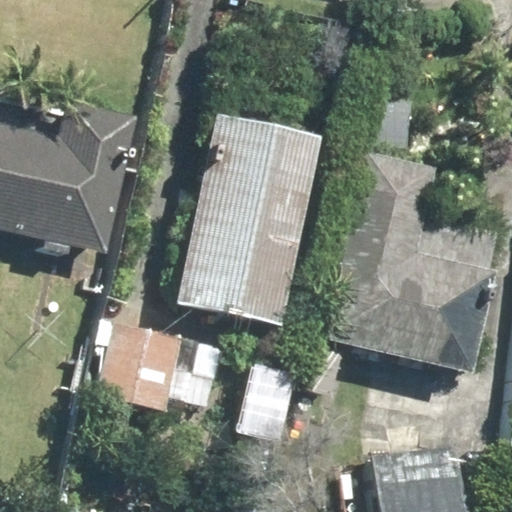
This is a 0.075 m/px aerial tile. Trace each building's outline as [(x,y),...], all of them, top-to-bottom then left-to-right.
[(0,111),(0,239),(92,262),(122,141),(0,111)] [(157,316),(259,336),(298,149),(196,128),(157,316)] [(305,346),(353,358),(451,384),(478,283),(403,262),(422,184),(348,166),(305,346)] [(148,418),(168,342),(95,323),(76,400),(148,418)] [(443,511),(439,451),(360,457),(363,511),(443,511)]
